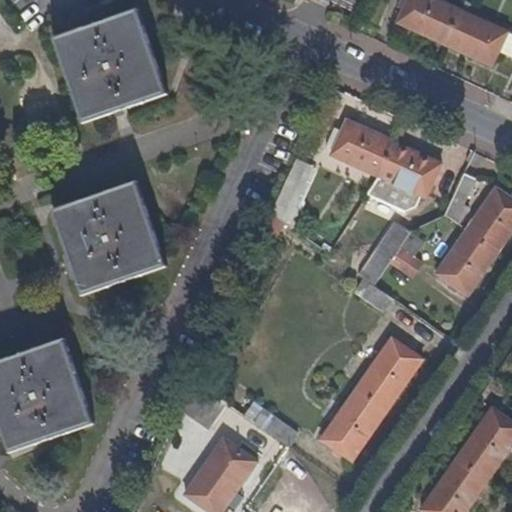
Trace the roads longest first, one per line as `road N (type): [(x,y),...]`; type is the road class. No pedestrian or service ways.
road 1 (residential): [(511,136),(212,0)]
road 2 (residential): [(511,308),(374,511)]
